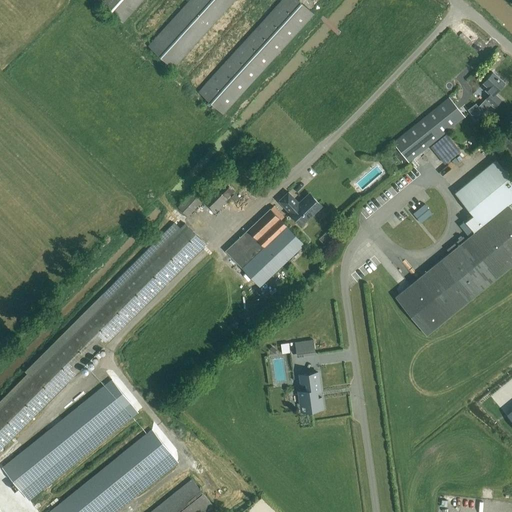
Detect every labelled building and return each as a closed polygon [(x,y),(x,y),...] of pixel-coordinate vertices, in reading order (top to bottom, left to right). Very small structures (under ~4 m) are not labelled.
[(123,23),(142,0),(99,0),(98,1),(123,23)] [(173,68),(234,0),(190,0),(149,46),(173,68)] [(223,114),(314,15),(297,0),(282,0),(199,92),(223,114)] [(494,108),(500,100),(494,95),(504,84),(492,73),(483,83),(488,87),(485,91),(489,95),(478,107),(476,104),(467,110),(475,121),(484,114),(482,113),(490,104),(494,108)] [(408,162),(464,117),(449,99),(393,143),(408,162)] [(511,134),(510,133),(501,142),(511,152),(511,134)] [(511,180),(496,160),(456,193),(473,215),(465,222),(474,233),(465,241),(463,237),(447,250),(449,254),(396,297),(426,335),(511,265),(511,180)] [(235,190),(225,180),(217,189),(215,187),(202,200),(215,214),(229,200),(227,198),(230,196),(235,201),(239,197),(234,194),(233,195),(232,194),(235,190)] [(187,216),(201,202),(191,193),(178,207),(187,216)] [(298,203),(288,193),(279,202),(301,225),(320,206),(309,195),(301,203),(300,201),(298,203)] [(421,223),(432,214),(424,204),(413,214),(421,223)] [(259,287),(303,246),(304,246),(270,210),(226,252),(259,287)] [(0,449),(205,245),(184,224),(0,408),(0,449)] [(358,282),(374,269),(370,265),(354,278),(358,282)] [(315,353),(313,340),(295,343),(297,355),(315,353)] [(300,406),(307,405),(308,411),(323,408),(321,398),(318,398),(317,392),(320,391),(318,373),(299,375),(301,384),(303,384),(304,391),(298,392),(300,406)] [(23,493),(132,406),(111,380),(3,468),(23,493)] [(102,511),(172,456),(152,430),(49,511),(102,511)] [(203,511),(212,505),(192,480),(151,511),(203,511)]
